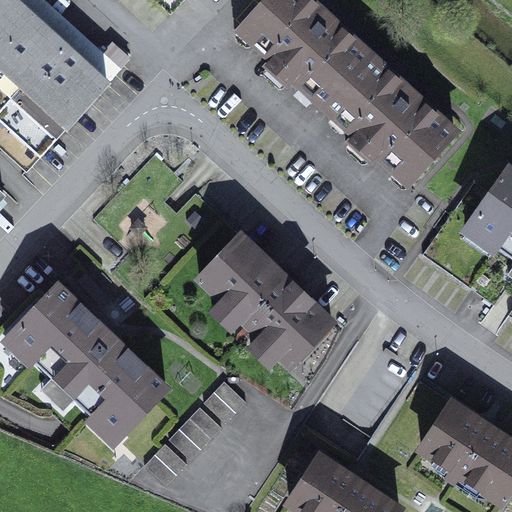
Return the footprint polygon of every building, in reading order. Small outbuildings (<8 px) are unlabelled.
[(13,0),(0,0),(0,25),(19,5),(13,0)] [(154,0),(171,15),(185,0),(154,0)] [(325,109),(372,57),(338,26),(335,30),(319,16),(322,12),(309,0),(271,0),(242,33),(274,62),(269,67),(288,85),(293,79),(325,109)] [(19,5),(0,25),(0,114),(63,45),(19,5)] [(63,45),(0,114),(0,121),(41,159),(108,85),(63,45)] [(372,57),(325,109),(356,137),(352,141),(373,160),(377,155),(408,184),(455,133),(421,102),(418,105),(402,91),(406,88),(372,57)] [(159,201),(177,176),(152,157),(140,172),(150,179),(143,189),(159,201)] [(511,170),(511,171),(463,239),(490,258),(497,249),(511,259),(511,170)] [(241,236),(200,279),(291,366),(332,323),(241,236)] [(105,329),(59,286),(5,343),(30,366),(34,362),(92,418),(99,411),(123,433),(136,419),(138,421),(157,402),(155,400),(166,387),(121,345),(116,351),(100,335),(105,329)] [(225,382),(205,404),(226,425),(247,403),(225,382)] [(481,423),(452,404),(422,451),(502,503),(511,486),(511,443),(498,434),(495,421),(481,423)] [(200,408),(169,440),(190,461),(221,429),(200,408)] [(188,465),(165,445),(145,467),(168,487),(188,465)] [(350,478),(320,458),(290,503),(304,511),(398,511),(400,510),(365,488),(363,476),(350,478)]
